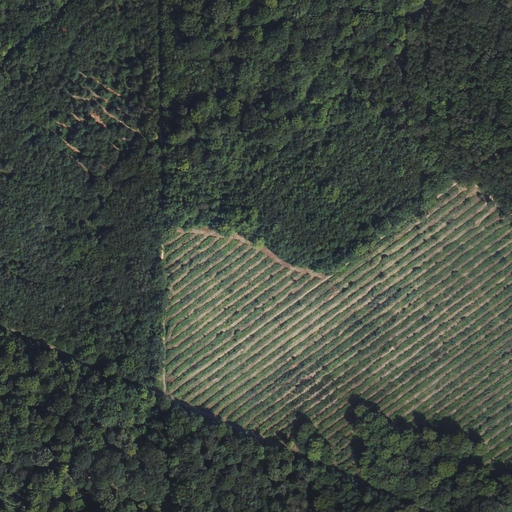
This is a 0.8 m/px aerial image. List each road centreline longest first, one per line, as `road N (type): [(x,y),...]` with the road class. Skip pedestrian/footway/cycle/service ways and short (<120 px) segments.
road 1 (track): [(464,176),(163,394),(0,485)]
road 2 (track): [(165,511),(157,0)]
road 3 (track): [(330,68),(240,122),(188,138),(153,138),(114,192),(79,199),(0,172)]
road 4 (track): [(464,176),(330,68)]
